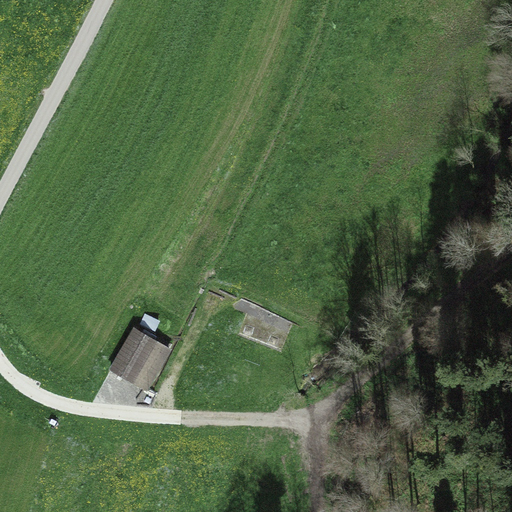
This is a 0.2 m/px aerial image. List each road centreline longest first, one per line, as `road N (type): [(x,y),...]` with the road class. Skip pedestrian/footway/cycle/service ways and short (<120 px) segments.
road 1 (track): [(312,419),(511,248)]
road 2 (unclassified): [(104,0),(0,198)]
road 3 (track): [(312,419),(151,419)]
